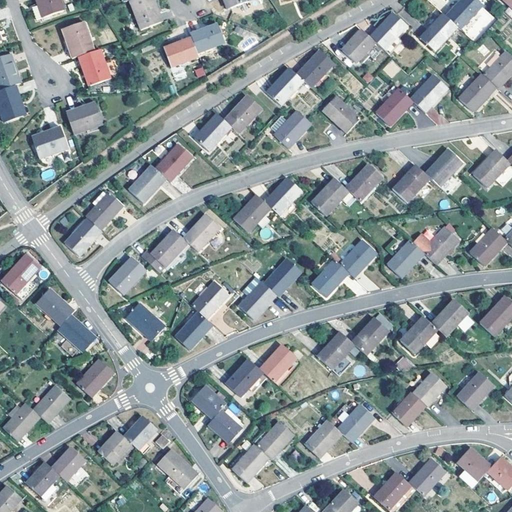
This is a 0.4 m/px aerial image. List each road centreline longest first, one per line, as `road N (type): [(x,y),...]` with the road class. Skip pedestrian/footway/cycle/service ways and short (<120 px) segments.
road 1 (residential): [(76,286),(142,227),(213,191),(297,163),(511,122)]
road 2 (residential): [(389,0),(245,83),(33,229)]
road 3 (residential): [(162,384),(232,348),(360,305),(511,277)]
road 4 (residential): [(251,511),(378,452),(465,433)]
road 5 (residential): [(0,477),(134,395)]
road 6 (residential): [(240,511),(162,401)]
